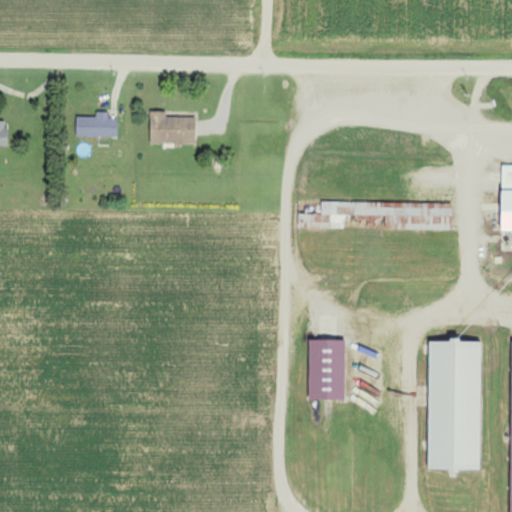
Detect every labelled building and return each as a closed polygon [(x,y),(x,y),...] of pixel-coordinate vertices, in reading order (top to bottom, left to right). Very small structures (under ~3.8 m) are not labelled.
[(151,143),(196,144),(196,117),(166,116),(166,111),(151,110),(151,143)] [(77,136),(118,137),(118,118),(109,118),(109,112),(97,112),(96,117),(77,116),(77,136)] [(511,230),(511,165),(503,165),(503,230),(511,230)] [(322,213),(397,216),(396,223),(388,223),(388,225),(402,226),(403,213),(416,214),(452,215),(452,205),(323,200),(322,213)] [(310,399),(346,399),(346,340),(310,340),(310,399)] [(429,470),(481,470),(483,341),(431,341),(429,470)]
